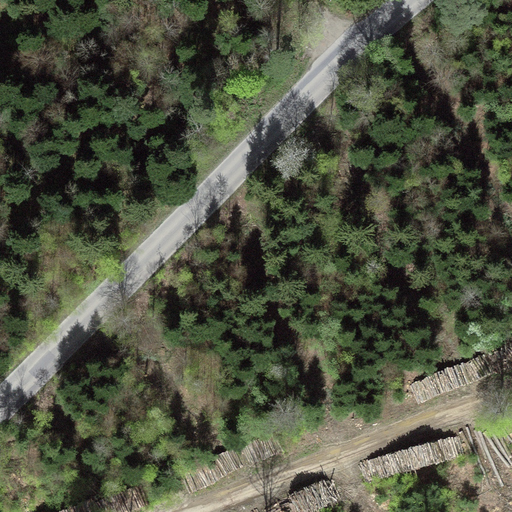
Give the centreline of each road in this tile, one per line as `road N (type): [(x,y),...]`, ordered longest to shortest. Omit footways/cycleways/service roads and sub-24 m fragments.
road 1 (tertiary): [(0,402),(409,0)]
road 2 (track): [(511,392),(212,511)]
